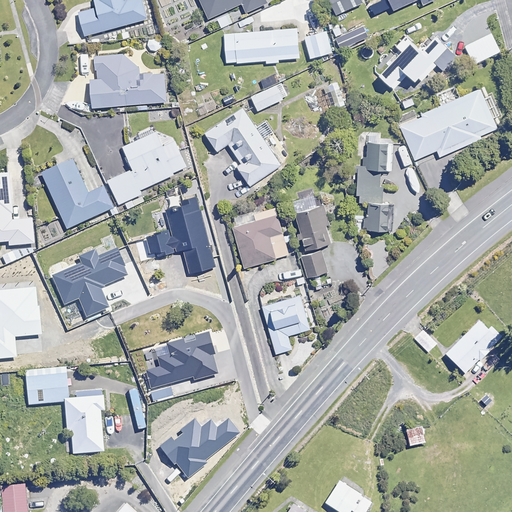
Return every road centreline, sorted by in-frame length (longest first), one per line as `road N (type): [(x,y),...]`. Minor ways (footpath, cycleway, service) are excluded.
road 1 (tertiary): [(511,200),(447,248),(359,338),(208,511)]
road 2 (track): [(359,338),(401,380),(363,447),(402,495),(402,511)]
road 3 (residential): [(32,0),(47,35),(46,71),(36,95),(0,124)]
